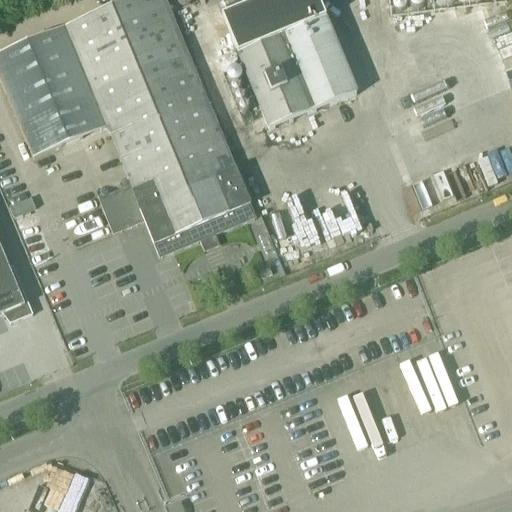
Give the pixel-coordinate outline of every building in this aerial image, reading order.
[(113,236),(144,224),(160,262),(201,244),(204,254),(220,247),(216,238),(256,220),(236,172),(234,173),(162,0),(132,0),(65,29),(0,55),(0,139),(12,169),(107,130),(133,192),(100,205),(113,236)] [(316,0),(267,0),(266,1),(313,114),(356,96),(316,0)] [(313,114),(266,1),(222,19),(269,132),(313,114)] [(511,80),(511,44),(496,52),(510,81),(511,80)] [(475,190),(507,186),(503,158),(471,163),(475,190)] [(10,326),(33,316),(13,268),(9,270),(0,247),(0,316),(5,315),(10,326)] [(54,511),(87,511),(74,476),(45,487),(54,511)]
